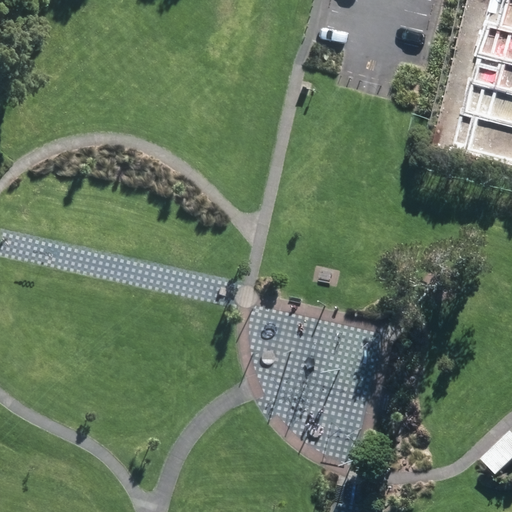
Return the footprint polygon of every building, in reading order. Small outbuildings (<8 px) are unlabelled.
[(511,0),(489,0),(451,153),(511,168),(511,0)] [(321,308),(323,303),(312,310),(297,315),(278,315),(250,310),(256,323),(256,337),(255,345),(249,357),(259,353),(273,352),(289,361),(291,348),(302,328),(311,317),(321,308)] [(346,327),(323,303),(329,320),(335,340),(335,357),(331,379),(350,359),(371,348),(401,341),(378,337),(358,332),(346,327)] [(361,427),(381,396),(353,405),(334,412),(314,412),(338,437),(349,467),(361,427)] [(499,475),(511,463),(511,435),(485,460),(499,475)]
